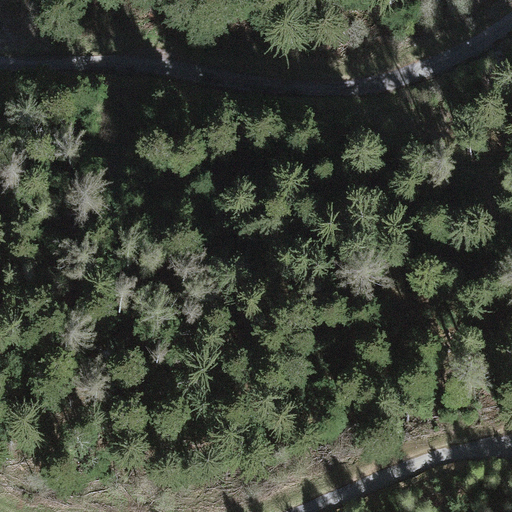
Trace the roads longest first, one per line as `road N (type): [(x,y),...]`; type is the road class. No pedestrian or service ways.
road 1 (unclassified): [(0,51),(158,59),(254,81),(389,80),(511,16)]
road 2 (unclassified): [(511,443),(435,457),(307,511)]
